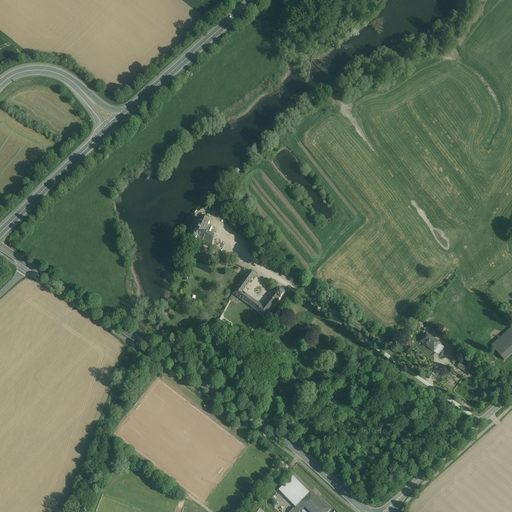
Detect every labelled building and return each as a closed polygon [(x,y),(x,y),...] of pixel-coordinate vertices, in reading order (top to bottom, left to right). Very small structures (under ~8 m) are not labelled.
[(201,219),(199,222),(196,221),(194,224),(194,225),(197,227),(194,232),(194,236),(192,236),(191,238),(190,239),(191,241),(193,242),(196,242),(197,240),(212,248),(214,239),(209,236),(212,229),(208,227),(210,224),(201,219)] [(262,307),(243,292),(255,274),(250,271),(233,294),(265,317),(273,308),(280,298),(285,293),(279,289),(278,290),(276,289),(262,307)] [(511,353),(511,327),(491,346),(504,361),(511,353)] [(439,343),(426,334),(421,342),(433,351),(439,343)] [(470,368),(461,362),(457,367),(466,373),(470,368)] [(309,493),(293,476),(278,490),(295,507),(300,503),(309,493)] [(309,493),(300,503),(305,507),(304,507),(309,511),(328,511),(331,509),(322,501),(319,501),(311,492),(309,493)] [(295,507),(290,511),(299,511),(304,507),(304,508),(304,507),(305,507),(300,503),(295,507)]
